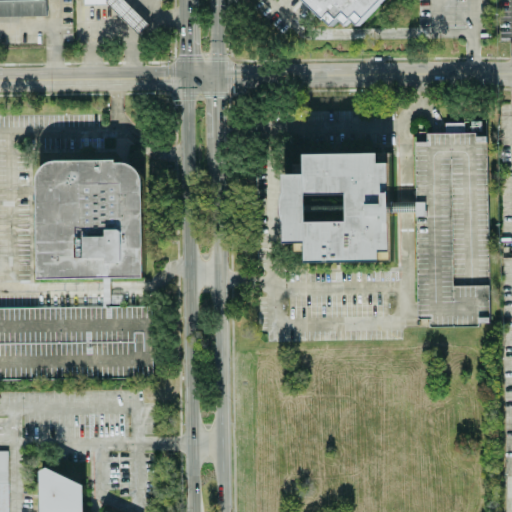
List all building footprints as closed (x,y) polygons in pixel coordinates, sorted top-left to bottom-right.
[(0,0),(0,16),(47,16),(46,0),(0,0)] [(82,0),(83,5),(107,4),(138,35),(149,23),(125,0),(82,0)] [(305,0),(332,26),(339,19),(345,26),(352,19),(359,26),(383,0),(305,0)] [(417,319),(429,319),(429,327),(479,326),(479,322),(488,322),(486,133),(427,134),(427,142),(415,142),(417,319)] [(307,262),(381,262),(381,250),(390,250),(391,163),(380,163),(380,154),(306,153),(306,174),(285,174),(285,243),(297,243),(297,247),(307,247),(307,262)] [(40,279),(103,278),(103,288),(109,288),(109,278),(144,277),(142,160),(38,162),(40,279)] [(0,308),(0,380),(127,376),(127,375),(137,374),(137,365),(149,364),(149,351),(137,352),(137,344),(151,343),(149,305),(103,307),(103,305),(0,308)] [(0,511),(8,511),(8,451),(0,450),(0,511)] [(84,511),(84,485),(48,469),(41,469),(41,511),(84,511)]
